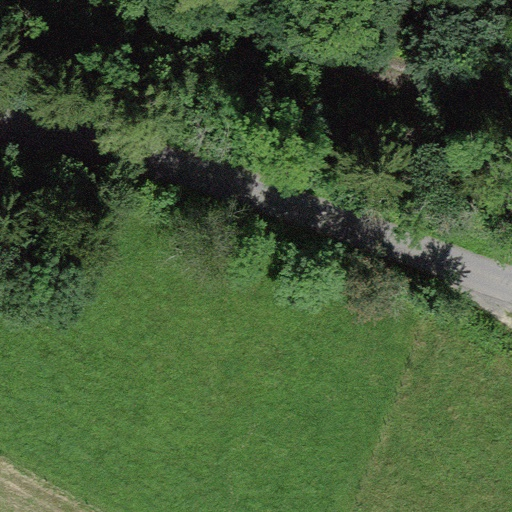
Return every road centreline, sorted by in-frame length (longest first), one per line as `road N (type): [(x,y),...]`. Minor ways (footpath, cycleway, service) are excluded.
road 1 (unclassified): [(0,118),(163,155),(511,286)]
road 2 (track): [(511,105),(403,88),(123,0)]
